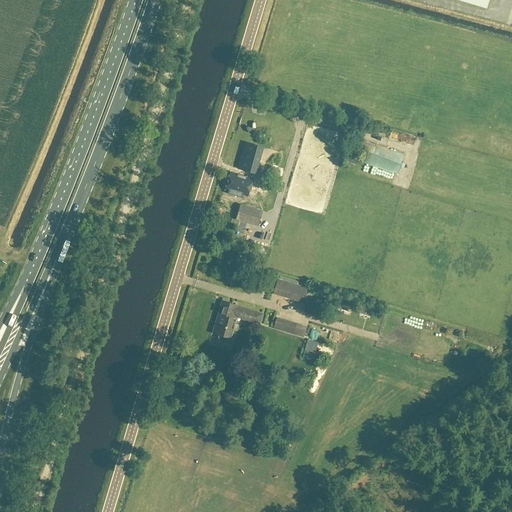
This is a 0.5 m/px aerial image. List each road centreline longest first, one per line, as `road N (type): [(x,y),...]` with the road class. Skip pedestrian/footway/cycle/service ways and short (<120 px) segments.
road 1 (tertiary): [(108,511),(263,0)]
road 2 (trunk): [(136,0),(27,288)]
road 3 (trunk): [(63,240),(155,0)]
road 4 (trunk): [(0,454),(63,240)]
road 5 (trunk): [(0,378),(63,240)]
